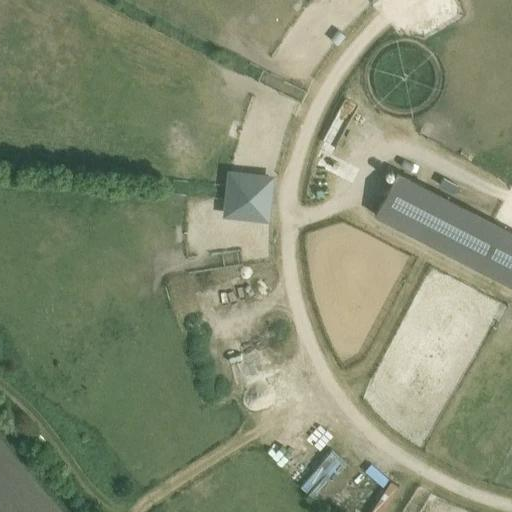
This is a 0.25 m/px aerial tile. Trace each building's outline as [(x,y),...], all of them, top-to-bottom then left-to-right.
[(227,170),(226,215),(272,216),(274,171),(227,170)] [(511,230),(397,171),(374,215),(511,286),(511,230)] [(249,265),(235,268),(239,287),(252,284),(249,265)] [(286,463),(303,452),(293,438),(276,449),(286,463)] [(299,482),(331,511),(370,511),(327,471),(342,455),(333,446),(299,482)]
